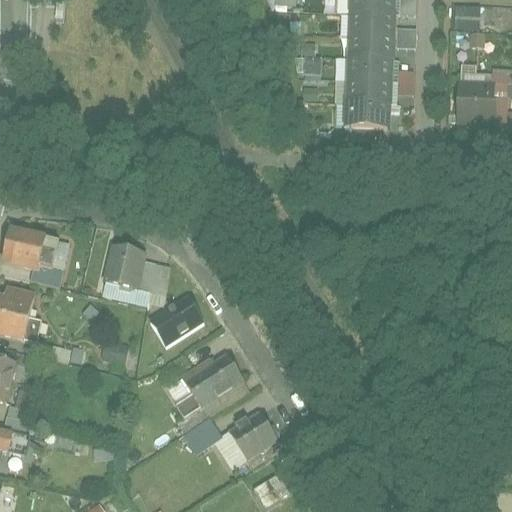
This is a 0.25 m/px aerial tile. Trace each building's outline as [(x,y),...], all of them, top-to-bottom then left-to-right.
[(385,0),(345,0),(342,122),(382,123),(385,0)] [(479,34),(479,10),(453,10),(453,35),(479,34)] [(414,59),(417,34),(397,32),(394,57),(414,59)] [(301,60),(315,59),(314,46),(300,48),(301,60)] [(321,61),(304,61),(305,84),(322,83),(321,61)] [(494,132),(496,91),(456,89),(454,130),(494,132)] [(0,260),(29,266),(37,230),(2,223),(0,231),(0,260)] [(134,243),(108,233),(94,285),(149,299),(156,273),(129,266),(134,243)] [(26,295),(0,290),(0,331),(19,335),(26,295)] [(194,324),(179,297),(135,323),(150,349),(194,324)] [(0,396),(2,397),(10,357),(0,354),(0,396)] [(192,369),(185,358),(159,374),(166,386),(192,369)] [(210,362),(180,381),(182,384),(192,399),(177,408),(175,409),(184,423),(201,412),(242,385),(243,384),(227,358),(213,367),(210,362)] [(192,399),(182,384),(168,393),(177,408),(192,399)] [(242,385),(201,412),(209,422),(249,396),(242,385)] [(209,422),(201,412),(184,423),(187,428),(181,432),(185,438),(209,422)] [(266,431),(258,416),(246,424),(243,419),(234,424),(237,429),(228,435),(229,437),(246,464),(275,446),(274,444),(277,443),(278,440),(272,430),(269,430),(266,431)] [(210,424),(209,422),(185,438),(198,457),(214,446),(222,441),(210,424)] [(214,446),(231,473),(246,464),(229,437),(222,441),(214,446)] [(265,487),(279,510),(293,501),(279,478),(265,487)] [(110,511),(105,500),(79,511),(110,511)]
